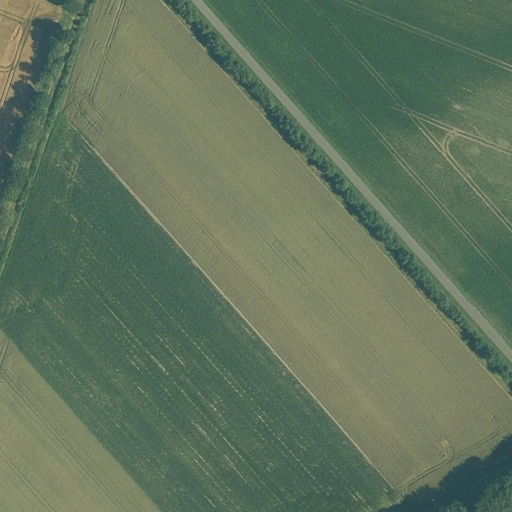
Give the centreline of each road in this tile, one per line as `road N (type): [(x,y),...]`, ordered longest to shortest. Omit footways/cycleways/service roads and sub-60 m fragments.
road 1 (track): [(197,0),(511,355),(511,464),(430,511)]
road 2 (track): [(86,0),(0,247)]
